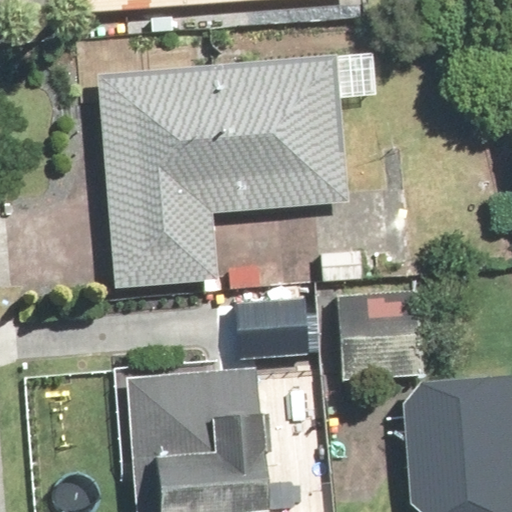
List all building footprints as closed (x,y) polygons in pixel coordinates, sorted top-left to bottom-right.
[(87,0),(88,9),(223,0),(87,0)] [(461,39),(427,44),(439,118),(473,112),(461,39)] [(351,41),(100,57),(114,285),(230,278),(226,205),(361,196),(351,41)] [(426,278),(337,282),(341,371),(430,367),(426,278)] [(293,349),(122,358),(130,511),(247,511),(301,509),(293,349)] [(511,368),(416,377),(403,398),(408,495),(431,511),(435,511),(511,505),(511,368)]
